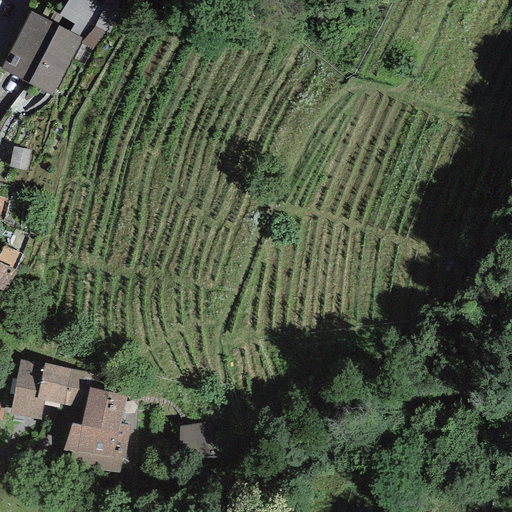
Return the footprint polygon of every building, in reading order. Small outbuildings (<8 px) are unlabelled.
[(117,11),(93,0),(67,0),(59,15),(74,24),(69,31),(81,37),(78,43),(96,52),(117,11)] [(78,43),(81,37),(69,31),(29,11),(0,69),(52,95),(78,43)] [(16,271),(0,262),(0,290),(4,292),(16,271)] [(44,365),(19,360),(8,415),(39,421),(43,400),(37,399),(44,365)] [(44,363),(44,365),(37,399),(43,400),(83,409),(88,388),(90,389),(93,374),(44,363)] [(90,389),(88,388),(83,409),(80,425),(117,433),(119,423),(125,397),(90,389)] [(205,422),(178,427),(178,465),(214,458),(205,422)] [(129,425),(119,423),(117,433),(80,425),(72,423),(62,451),(71,452),(68,465),(119,473),(121,459),(125,459),(129,425)]
